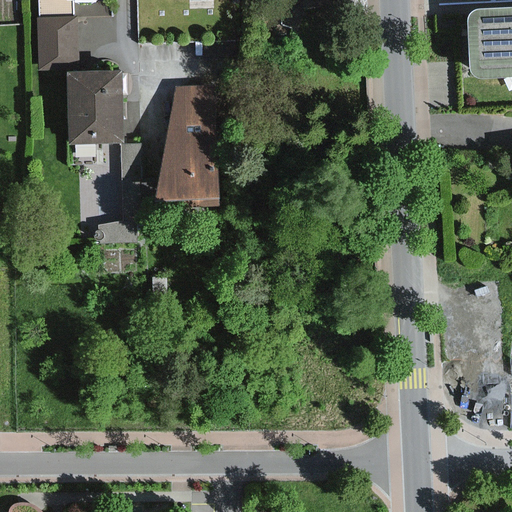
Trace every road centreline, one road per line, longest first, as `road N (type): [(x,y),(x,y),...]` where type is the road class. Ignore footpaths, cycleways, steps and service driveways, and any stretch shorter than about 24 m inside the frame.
road 1 (residential): [(415,462),(395,0)]
road 2 (residential): [(0,464),(415,462)]
